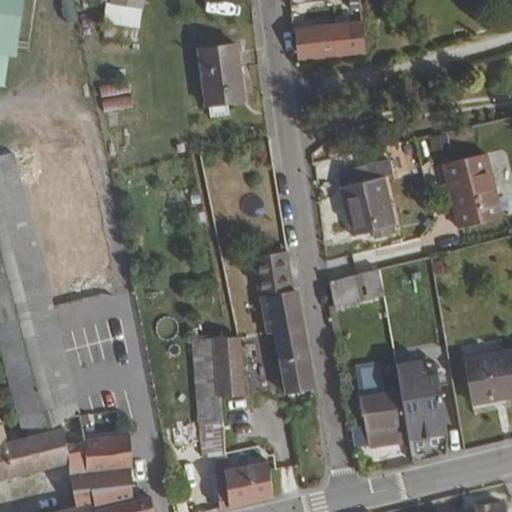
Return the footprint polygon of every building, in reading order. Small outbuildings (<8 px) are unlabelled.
[(0,0),(0,58),(2,59),(11,0),(0,0)] [(104,0),(98,36),(136,43),(142,0),(104,0)] [(369,50),(366,21),(295,27),(298,57),(369,50)] [(208,107),(210,121),(229,119),(227,105),(243,103),(235,46),(199,51),(206,107),(208,107)] [(106,125),(136,121),(130,78),(99,82),(106,125)] [(421,149),(418,137),(407,139),(410,151),(421,149)] [(42,218),(27,143),(0,148),(0,228),(41,219),(42,218)] [(449,163),(464,225),(507,215),(492,152),(449,163)] [(343,170),(357,232),(374,227),(377,235),(391,231),(388,224),(398,221),(386,174),(375,177),(371,163),(343,170)] [(77,397),(41,219),(0,228),(0,318),(23,436),(3,441),(11,474),(70,461),(73,473),(89,471),(84,437),(88,437),(81,402),(77,397)] [(273,290),(267,261),(288,257),(287,251),(255,258),(261,292),(273,290)] [(312,384),(288,257),(267,261),(273,290),(261,292),(269,333),(276,331),(287,389),(312,384)] [(388,290),(385,267),(333,280),(336,302),(388,290)] [(227,468),(220,392),(216,336),(216,332),(194,335),(201,422),(184,424),(189,456),(216,452),(219,505),(271,493),(268,460),(227,468)] [(246,389),(242,337),(240,337),(239,333),(216,336),(220,392),(246,389)] [(201,422),(194,335),(177,336),(184,424),(201,422)] [(511,350),(467,358),(474,402),(511,395),(511,350)] [(408,432),(402,387),(391,389),(386,358),(360,362),(367,416),(370,433),(370,437),(408,432)] [(448,432),(440,373),(427,375),(425,364),(424,360),(399,364),(402,387),(408,432),(409,438),(423,436),(423,433),(430,432),(430,434),(448,432)] [(440,373),(438,362),(425,364),(427,375),(440,373)] [(370,433),(367,416),(350,419),(353,436),(370,433)] [(130,454),(129,431),(88,437),(84,437),(89,471),(107,468),(130,464),(130,454)] [(0,477),(11,474),(3,441),(0,441),(0,477)] [(135,497),(130,464),(107,468),(112,502),(135,497)] [(112,502),(107,468),(89,471),(73,473),(78,507),(96,502),(97,506),(112,502)] [(97,511),(154,511),(149,494),(135,497),(112,502),(97,506),(97,511)] [(97,511),(97,506),(96,502),(78,507),(64,510),(64,511),(97,511)]
